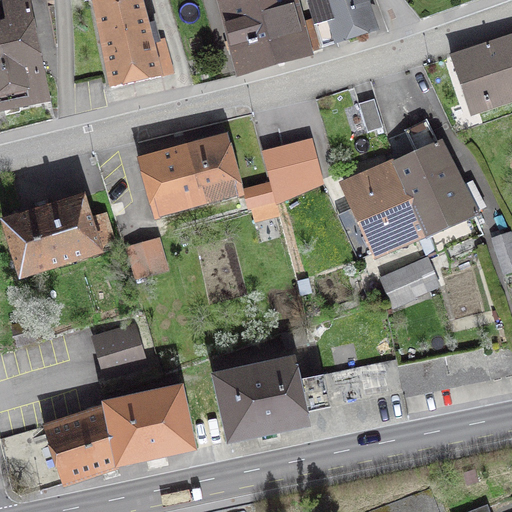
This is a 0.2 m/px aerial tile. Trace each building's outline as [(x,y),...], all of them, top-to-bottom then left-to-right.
[(0,110),(48,100),(27,0),(5,0),(11,26),(0,28),(0,110)] [(140,0),(93,0),(111,88),(161,77),(172,73),(163,40),(158,41),(153,24),(147,26),(140,0)] [(219,0),(240,74),(309,54),(294,0),(219,0)] [(375,30),(365,0),(317,0),(309,3),(322,47),(375,30)] [(511,100),(511,35),(451,56),(470,115),(511,100)] [(367,133),(383,128),(374,99),(358,104),(367,133)] [(406,182),(428,233),(474,213),(427,122),(406,132),(417,156),(404,161),(406,182)] [(138,160),(154,217),(242,193),(226,137),(138,160)] [(406,182),(404,161),(345,186),(377,256),(428,233),(406,182)] [(251,206),(272,201),(268,185),(247,190),(251,206)] [(105,218),(91,223),(83,196),(3,221),(20,278),(100,252),(99,247),(113,243),(105,218)] [(511,271),(511,241),(509,234),(493,239),(504,274),(511,271)] [(166,269),(158,241),(128,250),(136,278),(166,269)] [(383,278),(394,306),(417,299),(411,285),(433,273),(427,258),(383,278)] [(29,324),(18,327),(22,342),(33,339),(29,324)] [(96,338),(107,377),(145,366),(133,326),(96,338)] [(280,334),(285,350),(308,343),(303,327),(280,334)] [(511,345),(483,353),(490,377),(490,379),(511,373),(511,345)] [(490,377),(483,353),(482,350),(397,368),(402,390),(404,395),(490,377)] [(309,425),(294,359),(213,376),(229,442),(309,425)] [(396,360),(322,376),(328,405),(402,390),(397,368),(396,360)] [(118,465),(194,449),(181,387),(104,404),(105,406),(118,465)] [(63,484),(118,465),(105,406),(44,427),(63,484)] [(438,511),(430,489),(369,511),(438,511)]
